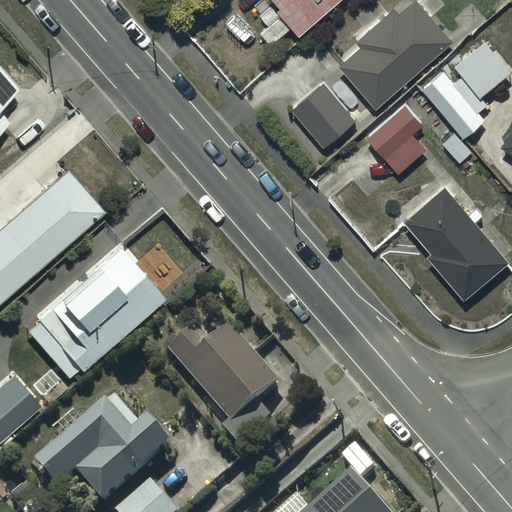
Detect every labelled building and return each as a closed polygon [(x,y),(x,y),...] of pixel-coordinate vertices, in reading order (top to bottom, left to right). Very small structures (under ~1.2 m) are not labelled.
[(297,29),(330,0),(277,0),(279,1),(276,4),(297,29)] [(373,104),(449,36),(417,0),(408,0),(398,10),(393,4),(355,38),(358,43),(336,62),(373,104)] [(441,66),(419,85),(461,134),(483,116),(476,108),(485,101),(478,93),(509,66),(483,36),(453,62),(461,71),(452,79),(441,66)] [(0,96),(14,85),(0,69),(0,122),(6,117),(0,109),(0,96)] [(321,78),(289,105),(321,144),(354,117),(321,78)] [(396,170),(424,145),(410,129),(421,119),(403,98),(364,134),(396,170)] [(511,123),(499,141),(511,150),(511,123)] [(0,220),(0,292),(99,207),(62,166),(0,220)] [(443,181),(402,217),(429,249),(425,252),(463,296),(508,256),(443,181)] [(77,367),(158,294),(113,243),(27,321),(69,369),(75,364),(77,367)] [(207,317),(168,351),(228,421),(222,426),(238,444),(271,417),(257,401),(279,383),(231,326),(222,334),(207,317)] [(9,370),(0,378),(0,443),(21,425),(15,419),(36,401),(9,370)] [(77,471),(103,501),(171,443),(149,418),(140,426),(114,396),(83,422),(74,411),(51,430),(59,439),(34,461),(57,488),(77,471)] [(389,511),(350,470),(304,511),(389,511)] [(177,511),(150,480),(115,510),(117,511),(177,511)]
